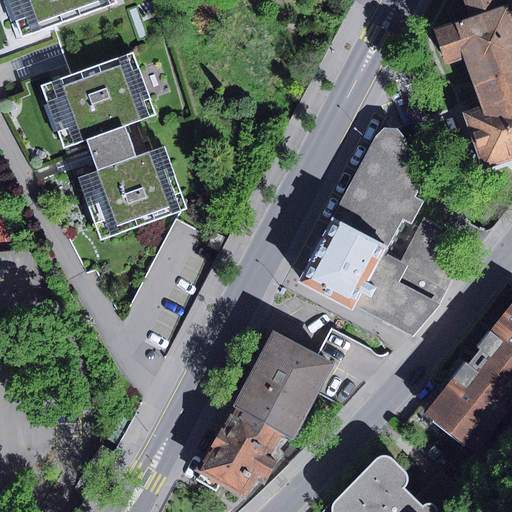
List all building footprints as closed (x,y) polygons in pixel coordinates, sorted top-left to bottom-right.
[(7,0),(22,37),(114,3),(112,0),(7,0)] [(485,169),(511,159),(511,16),(506,0),(463,0),(470,18),(434,31),(446,65),(464,59),(480,104),(480,106),(465,112),(485,169)] [(78,178),(100,241),(188,209),(166,147),(134,158),(122,126),(154,115),(131,52),(40,85),(63,150),(87,141),(98,171),(78,178)] [(144,121),(129,128),(141,153),(156,146),(144,121)] [(398,129),(384,129),(374,138),(332,219),(388,248),(402,220),(412,226),(424,202),(415,196),(424,183),(406,139),(398,129)] [(467,184),(453,188),(456,197),(470,194),(467,184)] [(355,307),(414,338),(440,305),(399,282),(408,265),(385,253),(388,248),(332,219),(297,282),(353,311),(355,307)] [(511,303),(425,414),(476,453),(511,407),(511,303)] [(331,330),(317,355),(334,364),(318,394),(343,406),(386,360),(372,350),(331,330)] [(253,370),(312,405),(318,394),(334,364),(317,355),(273,332),(253,370)] [(312,405),(253,370),(232,407),(284,435),(293,439),(312,405)] [(232,407),(197,472),(246,499),(255,482),(264,487),(278,460),(272,456),(284,435),(232,407)] [(332,505),(330,509),(331,511),(438,511),(437,508),(433,505),(427,504),(423,507),(404,488),(407,484),(408,479),(406,474),(390,459),(383,456),(377,459),(332,505)]
